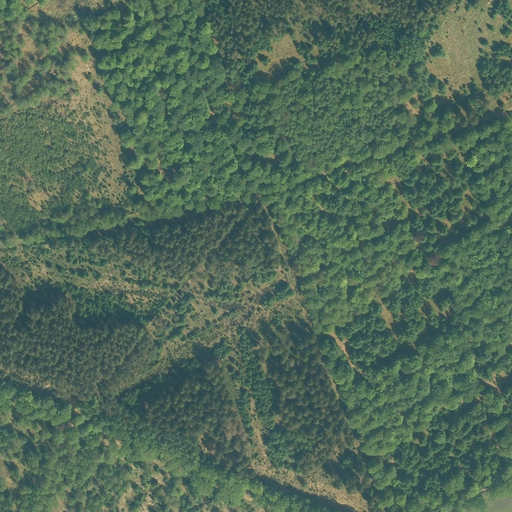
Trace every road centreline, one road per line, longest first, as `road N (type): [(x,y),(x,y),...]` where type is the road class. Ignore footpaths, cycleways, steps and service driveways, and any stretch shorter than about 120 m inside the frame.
road 1 (track): [(511,109),(270,187),(0,246)]
road 2 (track): [(38,511),(72,414),(261,189)]
road 3 (track): [(284,511),(0,398)]
